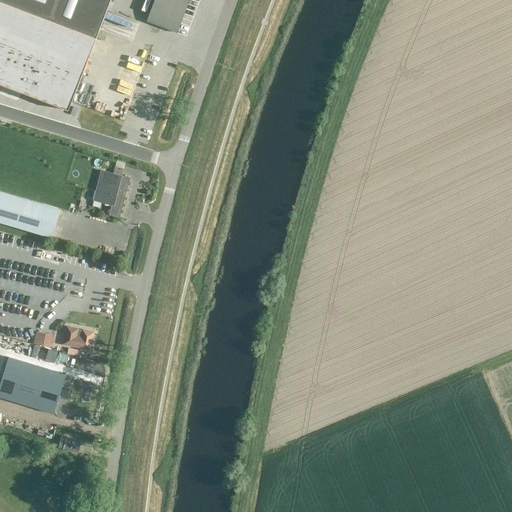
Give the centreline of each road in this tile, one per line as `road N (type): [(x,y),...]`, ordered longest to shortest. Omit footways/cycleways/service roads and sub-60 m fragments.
road 1 (unclassified): [(106,511),(144,285),(175,164)]
road 2 (unclassified): [(0,110),(175,164)]
road 3 (unclassified): [(175,164),(230,0)]
